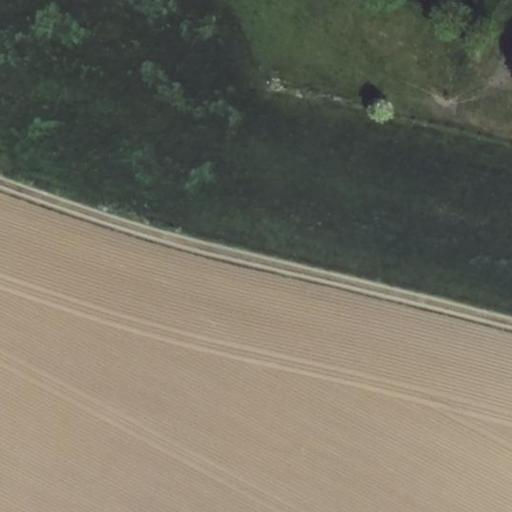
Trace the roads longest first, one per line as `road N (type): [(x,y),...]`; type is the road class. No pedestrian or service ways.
road 1 (track): [(511,324),(152,234),(0,184)]
road 2 (track): [(511,113),(407,70),(261,30),(240,0)]
